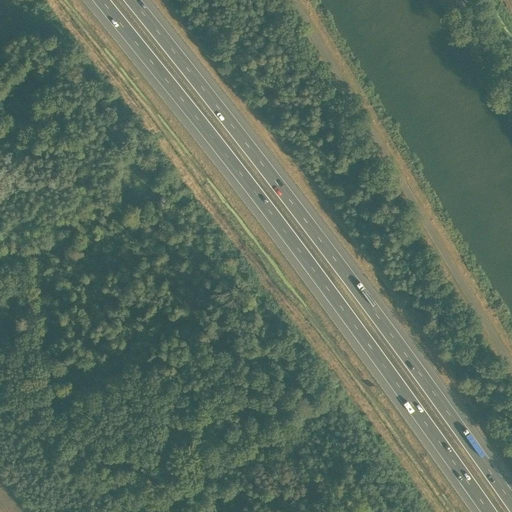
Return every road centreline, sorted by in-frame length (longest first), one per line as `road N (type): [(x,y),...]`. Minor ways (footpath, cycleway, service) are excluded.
road 1 (motorway): [(99,0),(486,511)]
road 2 (motorway): [(511,505),(133,0)]
road 3 (unclassified): [(511,368),(293,0)]
road 4 (track): [(0,387),(62,461),(140,511)]
